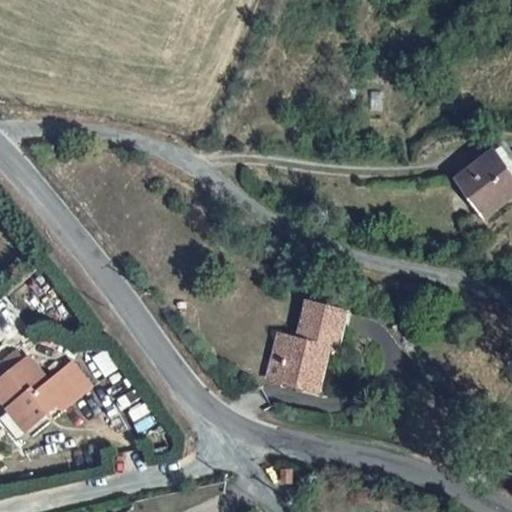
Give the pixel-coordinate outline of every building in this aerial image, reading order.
[(491,147),(511,177),(511,156),(501,140),(491,147)] [(511,184),(511,177),(491,147),(458,170),(481,208),(511,184)] [(330,345),(341,347),(349,311),(299,299),(293,326),(279,323),(264,383),(318,396),(330,345)] [(0,387),(8,396),(32,376),(22,369),(0,387)] [(32,376),(8,396),(2,401),(20,421),(28,416),(46,437),(68,416),(75,424),(104,400),(83,376),(59,396),(37,372),(32,376)] [(20,421),(40,443),(46,437),(28,416),(20,421)]
